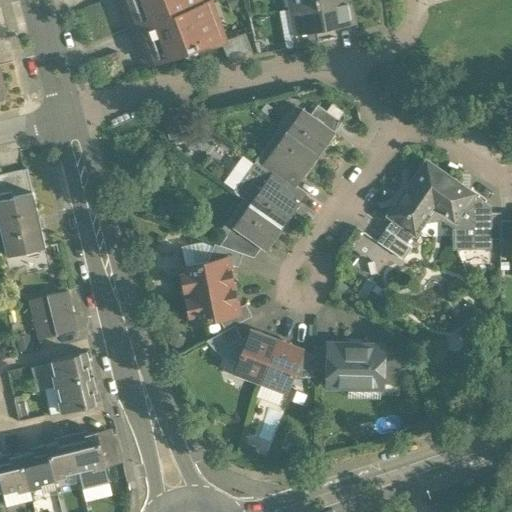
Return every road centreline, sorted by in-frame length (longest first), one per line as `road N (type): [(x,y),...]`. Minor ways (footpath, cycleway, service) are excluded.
road 1 (residential): [(65,117),(222,75),(260,86),(345,68)]
road 2 (tertiary): [(511,426),(245,511)]
road 3 (residential): [(65,117),(125,333)]
road 4 (residential): [(211,508),(125,333)]
road 5 (tertiary): [(332,511),(511,444)]
road 6 (residential): [(125,333),(154,511)]
road 7 (residential): [(396,139),(307,260)]
road 8 (residential): [(396,139),(426,138),(511,176)]
road 9 (residential): [(38,0),(65,117)]
